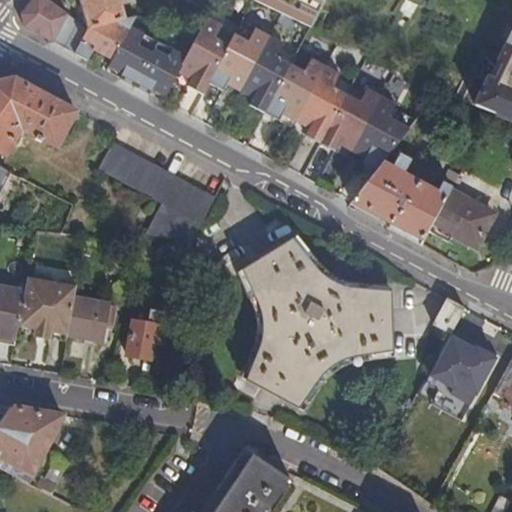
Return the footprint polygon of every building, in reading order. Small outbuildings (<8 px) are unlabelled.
[(33,0),(25,11),(27,25),(44,34),(48,28),(57,34),(54,39),(89,58),(95,48),(114,58),(110,64),(124,72),(122,75),(152,92),(154,88),(168,95),(181,71),(193,78),(189,84),(197,88),(222,40),(209,33),(216,20),(201,13),(180,51),(133,26),(139,15),(128,16),(90,27),(53,0),(33,0)] [(83,0),(90,27),(128,16),(123,0),(83,0)] [(214,0),(189,0),(210,8),(214,0)] [(511,0),(256,0),(316,29),(329,0),(511,0),(511,10),(472,98),(511,116),(511,0)] [(268,112),(298,57),(286,50),(293,37),(264,21),(257,35),(246,29),(243,36),(229,29),(222,40),(197,88),(205,92),(211,81),(226,89),(229,82),(256,97),(252,104),(268,112)] [(329,145),(364,92),(342,80),(349,66),(320,51),(313,65),(298,57),(268,112),(282,119),(286,113),(313,127),(309,134),(329,145)] [(0,149),(7,154),(21,130),(29,127),(41,134),(39,137),(43,139),(45,137),(59,145),(78,110),(18,77),(0,81),(0,149)] [(378,171),(387,161),(418,121),(398,110),(405,97),(376,81),(368,95),(364,92),(329,145),(338,150),(342,143),(369,158),(365,164),(378,171)] [(195,241),(219,196),(116,142),(102,168),(165,202),(149,233),(195,241)] [(355,201),(426,239),(431,231),(454,190),(456,186),(445,181),(440,190),(422,181),(422,179),(417,176),(424,164),(403,153),(396,165),(387,161),(378,171),(355,201)] [(0,195),(13,170),(0,163),(0,195)] [(454,190),(431,231),(450,241),(455,233),(478,246),(496,214),(454,190)] [(293,238),(241,269),(253,289),(259,306),(262,323),(260,343),(246,380),(300,409),(325,374),(339,365),(355,359),(396,354),(395,295),(361,291),(346,287),(331,280),(319,271),(293,238)] [(167,257),(169,247),(148,244),(146,254),(167,257)] [(29,274),(26,291),(20,324),(70,333),(76,298),(78,283),(29,274)] [(20,324),(26,291),(0,286),(0,333),(18,337),(20,324)] [(112,304),(76,298),(70,333),(106,339),(112,304)] [(454,330),(466,308),(451,299),(438,322),(454,330)] [(155,356),(166,358),(171,334),(159,331),(160,324),(136,319),(130,353),(154,358),(155,356)] [(0,341),(16,344),(18,337),(0,333),(0,341)] [(443,350),(423,386),(445,398),(448,394),(471,406),(488,374),(443,350)] [(0,464),(31,480),(65,413),(15,404),(0,424),(0,464)] [(272,511),(294,480),(256,453),(215,511),(272,511)] [(43,487),(54,493),(71,460),(60,455),(43,487)] [(496,511),(506,511),(511,501),(511,498),(506,496),(496,511)]
